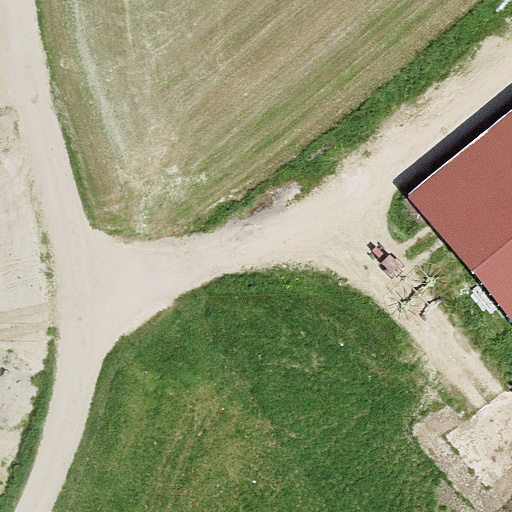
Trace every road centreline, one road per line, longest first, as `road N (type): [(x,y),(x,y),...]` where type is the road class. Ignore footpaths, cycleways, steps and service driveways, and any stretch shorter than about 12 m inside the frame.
road 1 (track): [(9,0),(68,215),(80,309),(72,395),(55,472),(36,511)]
road 2 (track): [(80,309),(232,249),(511,43)]
